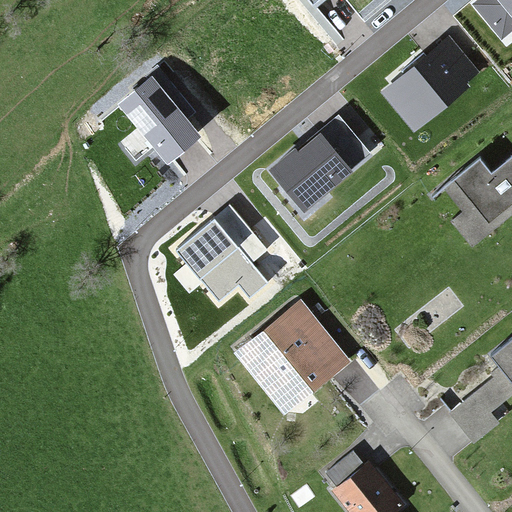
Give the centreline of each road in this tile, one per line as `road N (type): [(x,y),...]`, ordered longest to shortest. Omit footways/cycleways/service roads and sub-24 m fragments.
road 1 (residential): [(424,0),(138,229),(136,254),(169,358),(252,511)]
road 2 (residential): [(350,383),(385,419),(421,433),(482,511)]
